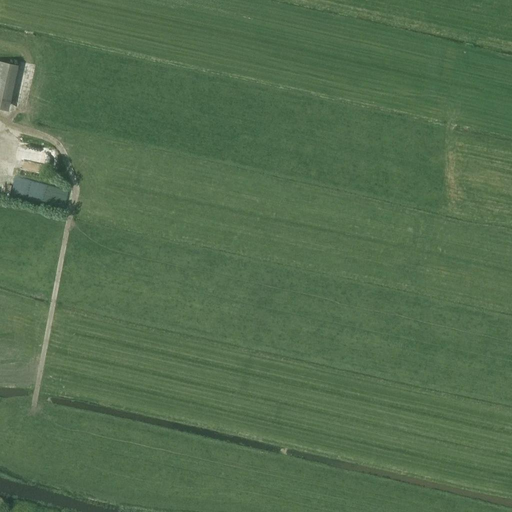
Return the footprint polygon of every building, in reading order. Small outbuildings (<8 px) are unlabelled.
[(0,110),(8,112),(18,66),(0,61),(0,110)] [(30,70),(19,69),(17,88),(28,89),(30,70)] [(20,142),(16,159),(26,161),(29,144),(20,142)] [(54,165),(56,151),(35,147),(32,161),(54,165)] [(0,190),(7,192),(9,173),(0,172),(0,190)]
